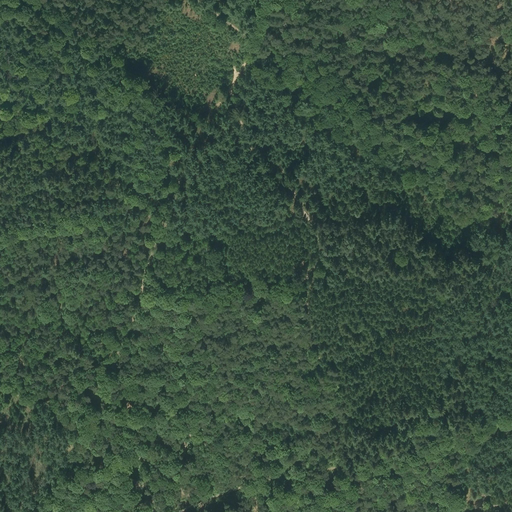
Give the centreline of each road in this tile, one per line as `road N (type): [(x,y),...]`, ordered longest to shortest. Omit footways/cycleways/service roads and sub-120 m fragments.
road 1 (track): [(37,0),(100,52),(39,124),(0,196)]
road 2 (track): [(0,98),(162,225)]
road 3 (track): [(162,225),(203,126),(233,85)]
